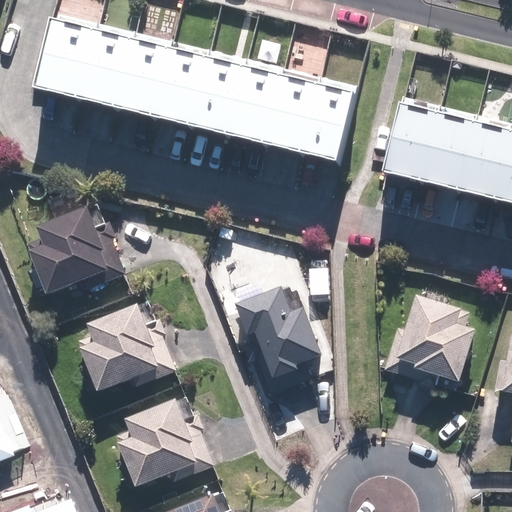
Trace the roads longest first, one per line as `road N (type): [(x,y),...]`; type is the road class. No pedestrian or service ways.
road 1 (residential): [(45,0),(12,122),(271,200),(511,255)]
road 2 (residential): [(342,511),(345,472),(377,454),(416,464),(432,491),(432,511)]
road 3 (residential): [(511,38),(363,0)]
